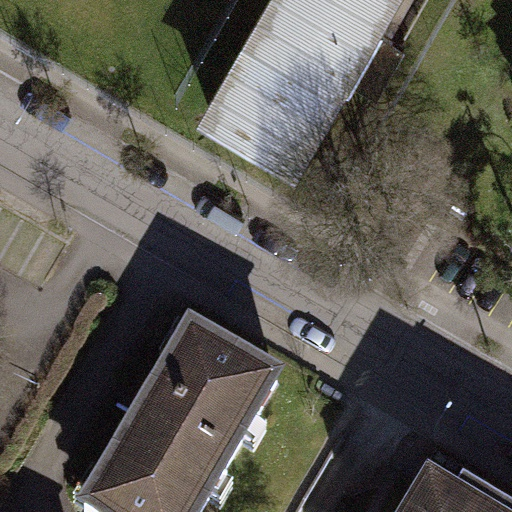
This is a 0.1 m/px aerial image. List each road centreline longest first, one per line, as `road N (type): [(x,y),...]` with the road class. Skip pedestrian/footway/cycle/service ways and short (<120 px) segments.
road 1 (residential): [(0,131),(511,420)]
road 2 (unknown): [(333,375),(261,511)]
